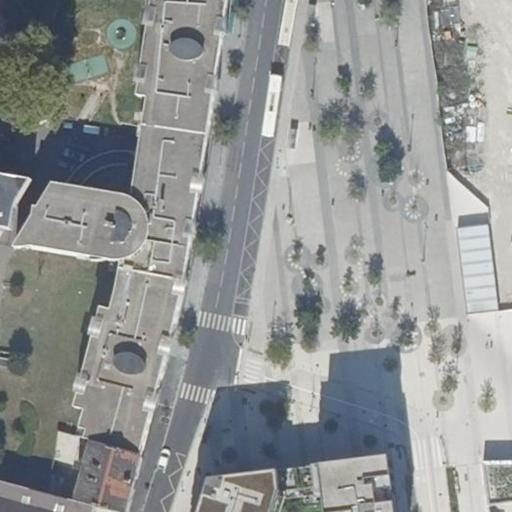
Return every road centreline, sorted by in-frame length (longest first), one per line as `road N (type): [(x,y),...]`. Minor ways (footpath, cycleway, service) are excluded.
road 1 (residential): [(198,366),(245,149),(266,0)]
road 2 (residential): [(443,511),(425,427),(198,366)]
road 3 (residential): [(157,511),(198,366)]
